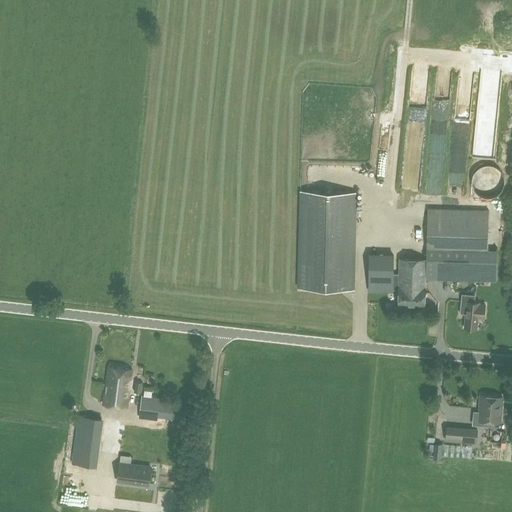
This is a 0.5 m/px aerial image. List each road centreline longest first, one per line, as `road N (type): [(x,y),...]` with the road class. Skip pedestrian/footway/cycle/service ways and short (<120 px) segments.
road 1 (tertiary): [(511,360),(0,306)]
road 2 (track): [(409,0),(391,175),(361,233),(358,345)]
